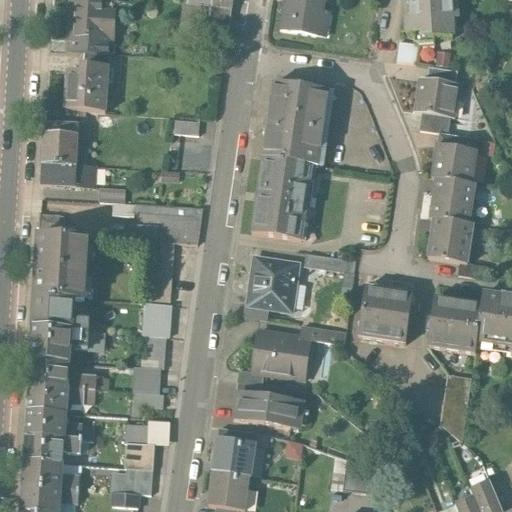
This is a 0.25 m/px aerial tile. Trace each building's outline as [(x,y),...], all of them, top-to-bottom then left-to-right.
[(114,0),(72,0),(73,4),(78,4),(76,36),(69,36),(68,44),(93,45),(112,46),(114,0)] [(188,0),(184,17),(228,27),(235,0),(188,0)] [(322,0),(284,0),(279,33),(316,39),(322,0)] [(404,0),(407,38),(413,37),(414,43),(452,41),(451,21),(455,20),(454,0),(404,0)] [(93,45),(68,44),(68,56),(83,56),(92,57),(93,45)] [(92,57),(83,56),(82,68),(107,70),(108,58),(92,57)] [(82,68),(81,68),(80,74),(67,73),(64,113),(104,116),(107,70),(82,68)] [(457,74),(433,71),(431,85),(455,88),(457,74)] [(431,85),(419,83),(414,116),(422,117),(450,121),(454,122),(459,89),(455,88),(431,85)] [(329,95),(274,87),(263,161),(312,168),(318,169),(329,95)] [(450,121),(422,117),(420,134),(438,136),(448,138),(450,121)] [(175,120),(173,133),(198,136),(200,124),(175,120)] [(448,138),(438,136),(431,182),(436,182),(471,187),(478,142),(448,138)] [(78,139),(44,137),(42,167),(76,168),(78,139)] [(312,168),(263,161),(251,236),(301,244),(312,168)] [(76,168),(42,167),(41,189),(95,191),(96,169),(76,168)] [(471,187),(436,182),(430,222),(433,222),(468,227),(475,188),(471,187)] [(124,193),(100,192),(99,206),(112,206),(124,207),(124,193)] [(124,207),(112,206),(112,218),(132,219),(132,207),(124,207)] [(468,227),(433,222),(427,260),(459,265),(466,267),(466,266),(472,228),(468,227)] [(87,240),(39,238),(35,300),(73,303),(82,303),(87,240)] [(174,246),(152,244),(147,302),(169,304),(174,246)] [(353,263),(306,256),(304,269),(352,275),(353,263)] [(298,267),(254,261),(247,308),(292,315),(298,267)] [(487,269),(466,266),(466,267),(459,265),(457,278),(485,283),(487,269)] [(412,297),(365,290),(358,339),(405,346),(412,297)] [(511,298),(503,298),(502,300),(483,297),(482,306),(476,345),(511,350),(511,298)] [(73,303),(35,300),(33,330),(71,333),(73,303)] [(482,306),(435,300),(428,349),(474,356),(476,345),(482,306)] [(170,308),(144,307),(142,338),(168,340),(170,308)] [(119,322),(91,319),(90,335),(111,336),(118,337),(119,322)] [(345,335),(302,329),(300,340),(310,342),(310,343),(344,348),(345,335)] [(71,333),(33,330),(31,363),(69,366),(70,346),(77,350),(89,351),(89,348),(90,335),(71,333)] [(300,340),(257,334),(252,375),(263,377),(304,383),(310,343),(310,342),(300,340)] [(111,336),(90,335),(89,348),(110,349),(111,336)] [(69,366),(31,363),(29,387),(85,392),(86,377),(74,376),(68,379),(69,366)] [(160,371),(135,370),(134,395),(159,397),(160,371)] [(252,375),(239,373),(237,385),(262,388),(263,377),(252,375)] [(471,381),(446,378),(439,428),(461,446),(471,381)] [(262,388),(237,385),(235,398),(238,398),(238,397),(260,400),(262,388)] [(85,392),(29,387),(27,413),(65,416),(66,400),(71,404),(84,403),(85,392)] [(164,398),(159,397),(134,395),(132,418),(141,419),(142,409),(162,411),(164,398)] [(260,400),(238,397),(238,398),(235,421),(298,430),(301,406),(260,400)] [(65,416),(27,413),(26,438),(81,443),(82,428),(69,427),(64,429),(65,416)] [(149,429),(148,447),(154,448),(166,449),(168,426),(149,425),(149,429)] [(149,429),(125,428),(123,446),(126,446),(148,447),(149,429)] [(256,436),(219,431),(217,443),(254,448),(256,436)] [(81,443),(26,438),(24,464),(61,466),(63,451),(68,455),(80,456),(81,443)] [(254,448),(217,443),(213,476),(250,481),(254,448)] [(286,443),(284,459),(299,461),(301,447),(286,443)] [(148,447),(126,446),(124,471),(126,471),(152,473),(154,448),(148,447)] [(371,471),(334,459),(330,492),(370,496),(371,471)] [(61,466),(24,464),(22,489),(77,493),(78,478),(66,477),(60,480),(61,466)] [(150,498),(152,473),(126,471),(126,476),(114,475),(113,495),(139,497),(150,498)] [(245,511),(250,481),(213,476),(208,510),(223,511),(245,511)] [(500,511),(489,484),(470,492),(474,501),(478,511),(500,511)] [(77,493),(22,489),(20,511),(57,511),(59,500),(67,505),(76,505),(77,493)] [(139,497),(113,495),(112,508),(138,510),(139,497)] [(478,511),(474,501),(456,509),(457,511),(478,511)]
